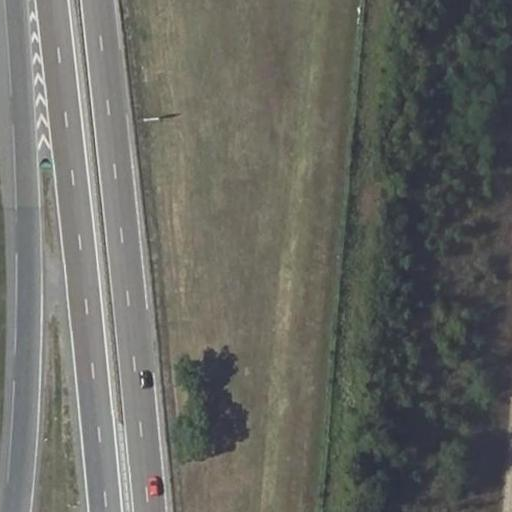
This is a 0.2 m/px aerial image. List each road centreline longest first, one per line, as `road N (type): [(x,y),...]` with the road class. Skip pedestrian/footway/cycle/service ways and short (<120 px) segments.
road 1 (motorway): [(52,0),(106,511)]
road 2 (trunk): [(149,511),(97,0)]
road 3 (trunk): [(23,0),(27,366),(16,511)]
